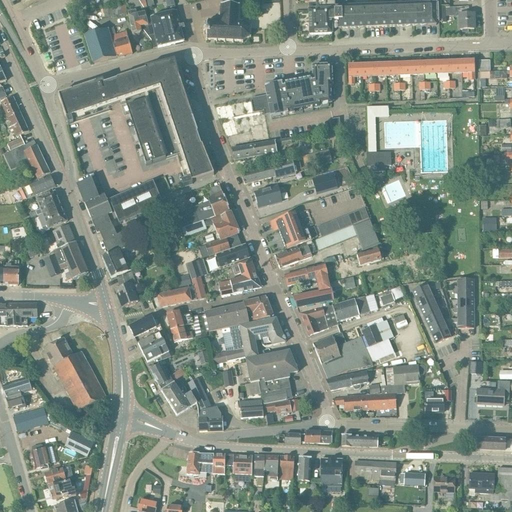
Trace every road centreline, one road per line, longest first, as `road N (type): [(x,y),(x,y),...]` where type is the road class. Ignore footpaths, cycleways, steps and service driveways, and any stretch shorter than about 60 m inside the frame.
road 1 (residential): [(326,423),(217,148),(193,51)]
road 2 (tertiary): [(193,441),(404,454)]
road 3 (residential): [(287,51),(491,45)]
road 4 (secondary): [(65,191),(0,44)]
road 5 (residential): [(42,82),(193,51)]
road 6 (unclassified): [(193,441),(326,423)]
road 7 (unclassified): [(460,428),(326,423)]
road 8 (secondary): [(106,305),(65,191)]
